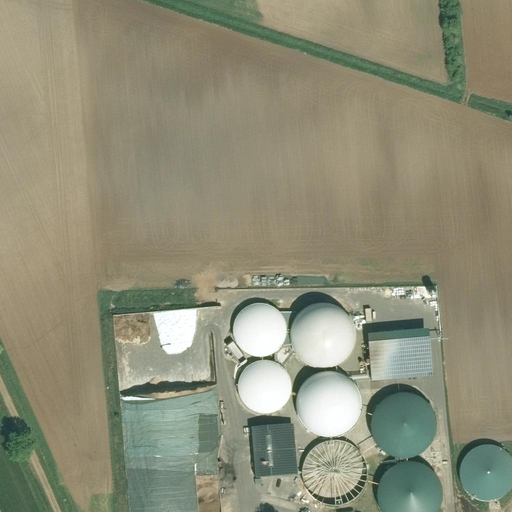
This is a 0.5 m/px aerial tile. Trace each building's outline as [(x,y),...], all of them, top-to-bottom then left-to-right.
[(353,356),(358,349),(361,341),(361,333),(360,325),(357,318),(352,312),(345,307),(337,304),(329,303),(321,304),(314,308),(307,313),(303,319),(300,327),(299,335),(300,343),(304,351),(309,357),(315,362),(323,365),(331,365),(339,364),(347,361),(353,356)] [(283,348),(287,342),(290,335),(291,328),(289,321),(286,314),(281,309),(274,305),(267,304),(260,304),(253,306),(247,311),(242,317),(240,323),(239,331),(241,338),(244,344),(249,350),(256,353),(263,355),(270,355),(277,352),(283,348)] [(431,378),(428,329),(367,333),(370,382),(431,378)] [(287,407),(292,401),(295,394),(296,387),(294,379),(291,373),(286,367),(279,363),(272,361),(264,362),(257,364),(251,368),(246,374),(243,381),(242,389),(244,396),(247,403),(252,408),(259,412),(266,414),(274,414),(281,411),(287,407)] [(358,424),(362,418),(365,410),(366,403),(365,395),(362,388),(357,381),(351,376),(344,373),(337,371),(329,371),(321,373),(315,377),(309,382),(305,389),(302,396),(301,404),(302,412),(305,419),(310,425),(316,430),(323,433),(330,435),(338,435),(345,433),(352,429),(358,424)] [(435,444),(439,437),(442,429),(442,421),(440,413),(437,406),(431,400),(424,396),(417,393),(409,393),(401,395),(394,398),(388,404),(383,411),(381,418),(380,426),(382,434),(386,441),(391,447),(398,452),(406,454),(414,454),(422,453),(429,449),(435,444)] [(294,426),(254,428),(258,477),(297,475),(294,426)] [(363,494),(368,487),(371,480),(371,471),(370,463),(367,456),(362,449),(355,445),(347,442),(339,441),(331,442),(323,446),(317,451),(312,457),(309,465),(308,473),(310,481),(313,489),(318,495),(325,500),(333,503),(341,504),(349,502),(356,499),(363,494)] [(511,497),(511,457),(507,453),(500,449),(492,447),(484,448),(477,450),(470,454),(464,460),(461,467),(459,475),(459,482),(461,490),(465,497),(471,502),(478,506),(486,508),(494,508),(502,506),(508,501),(511,497)] [(441,511),(443,510),(446,504),(448,496),(448,488),(446,480),(442,473),(436,468),(429,464),(421,462),(413,462),(405,465),(399,469),(393,475),(389,482),(387,489),(388,497),(390,505),(394,511),(441,511)]
